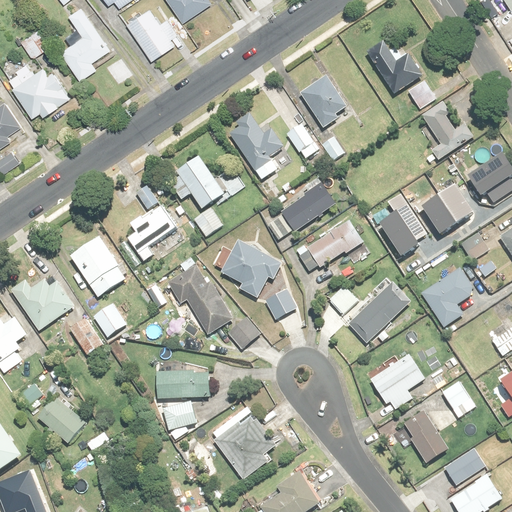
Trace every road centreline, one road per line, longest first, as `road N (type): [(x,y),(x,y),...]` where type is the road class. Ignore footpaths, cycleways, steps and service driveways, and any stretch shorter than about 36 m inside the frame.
road 1 (tertiary): [(0,225),(332,0)]
road 2 (residential): [(304,375),(393,511)]
